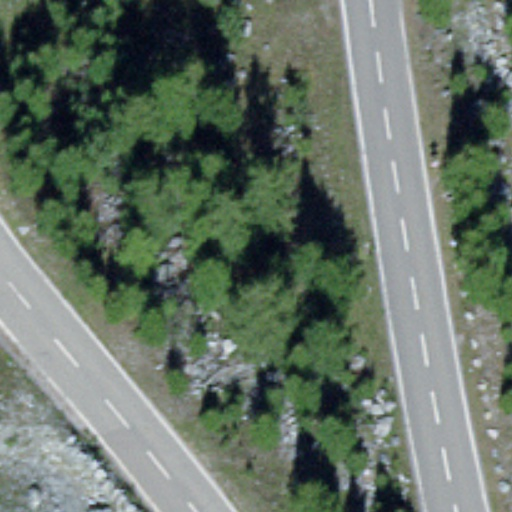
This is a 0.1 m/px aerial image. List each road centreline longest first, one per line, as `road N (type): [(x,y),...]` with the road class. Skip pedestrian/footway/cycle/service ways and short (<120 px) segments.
road 1 (tertiary): [(370,0),(455,511)]
road 2 (tertiary): [(193,511),(0,271)]
